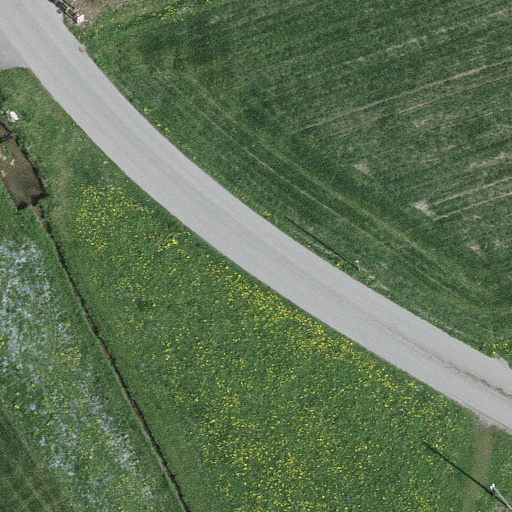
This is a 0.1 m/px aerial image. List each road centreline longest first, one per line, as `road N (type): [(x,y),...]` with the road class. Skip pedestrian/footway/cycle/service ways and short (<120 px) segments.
road 1 (unclassified): [(11,0),(92,102),(188,195),(337,300),(511,400)]
road 2 (track): [(466,511),(494,389)]
